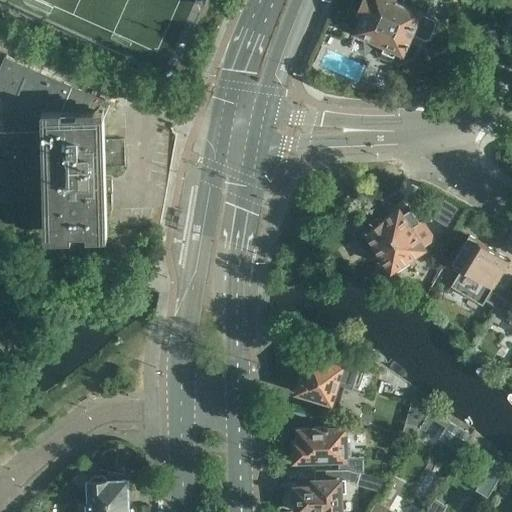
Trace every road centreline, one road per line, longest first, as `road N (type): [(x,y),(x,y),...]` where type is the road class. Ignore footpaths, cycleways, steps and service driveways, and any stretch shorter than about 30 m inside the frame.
road 1 (primary): [(221,121),(184,408)]
road 2 (primary): [(235,407),(235,262),(256,145)]
road 3 (residential): [(184,408),(106,412),(6,486)]
road 4 (residential): [(256,145),(393,129)]
road 5 (residential): [(393,129),(264,112)]
road 6 (primary): [(264,0),(221,121)]
